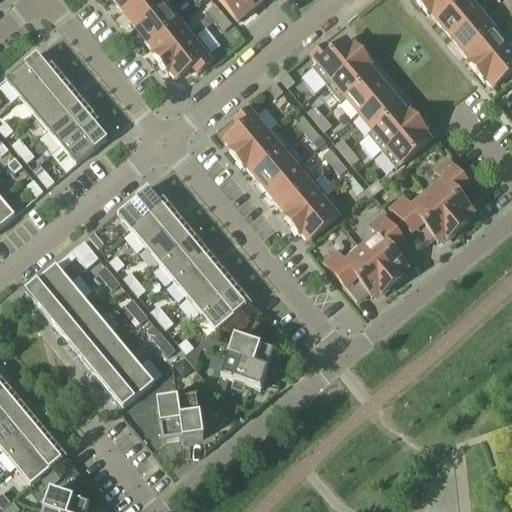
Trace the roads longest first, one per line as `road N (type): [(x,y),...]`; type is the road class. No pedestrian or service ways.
road 1 (residential): [(163,144),(338,363)]
road 2 (residential): [(338,363),(156,511)]
road 3 (residential): [(336,0),(163,144)]
road 4 (residential): [(338,363),(511,221)]
road 5 (residential): [(163,144),(0,280)]
road 6 (residential): [(44,0),(163,144)]
